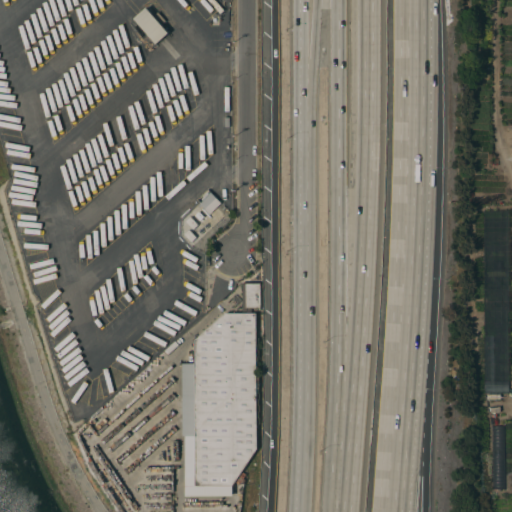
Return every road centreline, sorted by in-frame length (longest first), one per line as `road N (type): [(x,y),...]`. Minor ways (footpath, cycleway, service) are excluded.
road 1 (motorway): [(273,0),(268,511)]
road 2 (motorway): [(306,57),(301,511)]
road 3 (motorway): [(391,511),(412,312),(417,82)]
road 4 (motorway): [(368,0),(366,191),(348,384)]
road 5 (residential): [(243,0),(243,241),(230,255)]
road 6 (motorway): [(422,511),(412,312)]
road 7 (motorway): [(337,188),(338,313),(348,384)]
road 8 (motorway): [(337,0),(337,188)]
